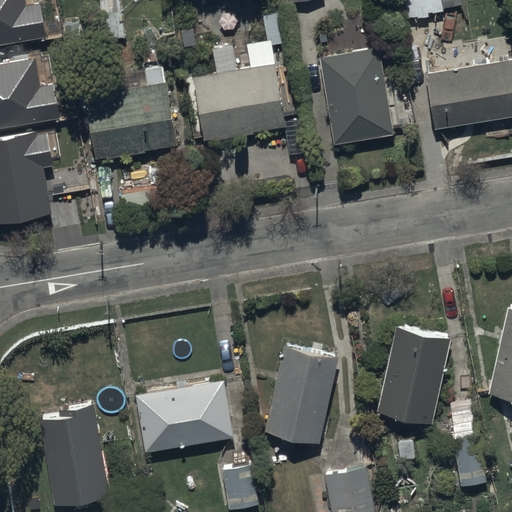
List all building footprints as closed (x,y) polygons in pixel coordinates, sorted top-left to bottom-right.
[(23,0),(0,0),(0,44),(46,36),(39,4),(25,6),(23,0)] [(121,3),(90,6),(93,32),(124,29),(121,3)] [(285,34),(280,5),(262,8),(266,37),(285,34)] [(377,37),(318,47),(332,134),(391,124),(377,37)] [(511,67),(510,51),(425,63),(432,117),(511,105),(511,67)] [(283,115),(274,53),(195,66),(204,128),(283,115)] [(144,137),(174,132),(161,57),(96,67),(99,81),(82,84),(93,148),(104,146),(104,149),(145,142),(144,137)] [(34,58),(0,64),(0,128),(61,117),(55,85),(39,88),(34,58)] [(0,138),(0,220),(51,212),(43,166),(54,165),(47,130),(0,138)] [(511,302),(506,301),(487,387),(511,392),(511,302)] [(451,328),(396,314),(374,402),(428,416),(451,328)] [(336,351),(280,340),(262,425),(318,437),(336,351)] [(221,370),(132,384),(142,442),(231,427),(221,370)] [(107,492),(93,401),(53,407),(55,415),(41,417),(54,500),(107,492)] [(482,427),(451,433),(460,480),(485,476),(482,455),(487,454),(482,427)] [(254,456),(223,461),(229,500),(261,494),(254,456)] [(373,511),(365,460),(324,467),(331,511),(373,511)]
